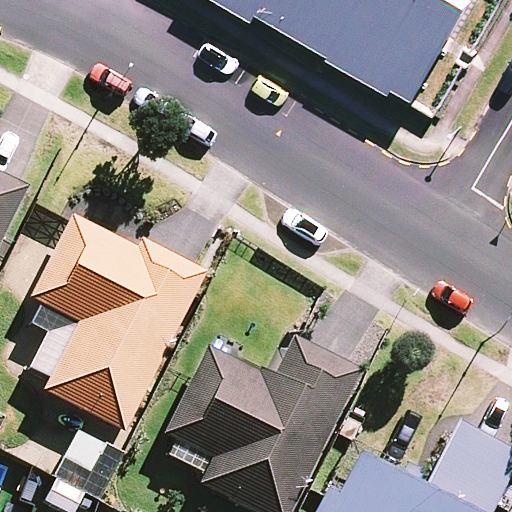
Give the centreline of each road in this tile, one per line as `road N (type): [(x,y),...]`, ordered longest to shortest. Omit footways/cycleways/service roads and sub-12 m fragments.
road 1 (residential): [(27,0),(441,245)]
road 2 (residential): [(511,121),(441,245)]
